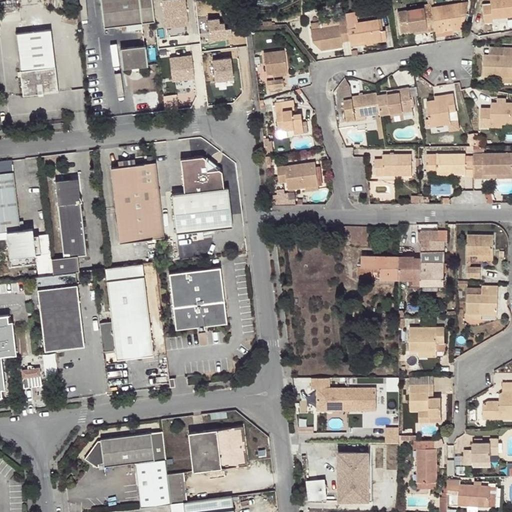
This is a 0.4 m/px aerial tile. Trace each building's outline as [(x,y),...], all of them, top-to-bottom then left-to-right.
[(154,21),(151,0),(99,0),(103,27),(154,21)] [(190,33),(188,0),(164,0),(167,34),(190,33)] [(494,22),(507,21),(511,20),(511,0),(502,0),(491,2),(493,9),(484,10),(487,26),(495,25),(494,22)] [(471,3),(433,8),(434,14),(437,31),(437,34),(445,33),(445,30),(455,28),(455,32),(465,30),(464,22),(463,16),(468,15),(471,3)] [(427,32),(437,31),(434,14),(425,15),(424,9),(398,13),(401,32),(414,31),(427,29),(427,32)] [(350,39),(351,44),(359,43),(359,38),(366,37),(367,41),(388,38),(386,29),(381,30),(380,27),(382,26),(382,24),(380,24),(378,18),(378,17),(357,21),(355,10),(346,12),(346,17),(347,23),(348,28),(350,39)] [(211,38),(234,36),(233,22),(222,23),(221,16),(209,16),(211,38)] [(311,23),(314,40),(321,39),(322,48),(323,48),(344,45),(343,41),(350,39),(348,28),(347,23),(346,17),(338,18),(339,24),(321,28),(320,21),(311,23)] [(445,33),(437,34),(438,38),(456,35),(455,32),(455,28),(445,30),(445,33)] [(15,32),(19,69),(53,60),(50,29),(15,32)] [(321,39),(314,40),(322,48),(321,39)] [(144,55),(145,55),(144,45),(119,48),(120,54),(144,55)] [(275,72),(289,70),(287,49),(265,52),(268,73),(275,72)] [(490,49),(489,57),(504,58),(504,50),(490,49)] [(511,50),(504,50),(504,58),(489,57),(485,57),(484,78),(500,79),(511,80),(511,50)] [(174,84),(196,83),(195,53),(173,54),(174,84)] [(147,65),(145,55),(144,55),(120,54),(122,67),(147,65)] [(53,60),(19,69),(22,94),(56,90),(54,66),(53,60)] [(270,87),(286,86),(285,77),(269,79),(270,87)] [(340,85),(345,98),(353,96),(352,86),(346,77),(340,85)] [(382,112),(383,114),(392,113),(414,109),(413,97),(411,87),(400,88),(401,92),(389,94),(379,95),(382,112)] [(379,95),(379,92),(353,96),(345,98),(344,98),(345,107),(348,121),(358,120),(357,116),(367,115),(378,113),(382,138),(386,137),(383,114),(382,112),(379,95)] [(295,94),(271,97),(275,127),(293,124),(294,129),(308,128),(307,119),(303,120),(302,109),(294,109),(293,103),(296,103),(295,94)] [(451,111),(457,110),(454,94),(447,95),(448,98),(436,100),(427,102),(430,119),(432,126),(432,127),(453,122),(451,111)] [(494,127),(505,127),(511,127),(511,106),(510,106),(501,106),(495,106),(494,112),(484,112),(484,130),(494,131),(494,127)] [(392,113),(393,121),(416,117),(414,109),(392,113)] [(460,129),(457,110),(451,111),(453,122),(432,127),(433,134),(460,129)] [(273,136),(271,136),(270,133),(265,134),(267,149),(272,149),(272,146),(275,146),(273,136)] [(471,137),(473,149),(476,149),(480,149),(477,141),(476,136),(471,137)] [(477,141),(480,149),(486,149),(486,141),(477,141)] [(476,163),(476,178),(486,179),(485,176),(511,177),(511,156),(507,156),(486,156),(486,149),(480,149),(476,149),(476,155),(476,158),(476,163)] [(281,159),(280,153),(267,155),(268,161),(281,159)] [(400,172),(413,172),(414,154),(384,154),(384,159),(376,159),(376,174),(400,175),(400,172)] [(429,172),(439,171),(453,172),(453,175),(467,176),(467,178),(476,178),(476,163),(476,158),(467,157),(467,156),(439,155),(429,155),(429,172)] [(176,233),(233,226),(228,187),(224,188),(222,171),(218,168),(215,170),(205,162),(205,159),(202,156),(179,159),(183,192),(172,193),(176,233)] [(305,183),(318,181),(315,158),(277,163),(279,180),(286,179),(287,185),(305,183)] [(120,166),(112,167),(121,242),(164,237),(156,162),(136,164),(135,160),(120,162),(120,166)] [(0,231),(7,231),(11,266),(38,263),(34,228),(21,229),(14,172),(0,173),(0,231)] [(73,179),(57,181),(60,205),(66,258),(80,256),(89,255),(82,202),(84,202),(81,197),(73,179)] [(79,179),(73,179),(81,197),(79,179)] [(361,227),(347,227),(347,236),(353,236),(353,246),(369,247),(370,227),(361,227)] [(424,255),(424,257),(446,258),(446,250),(431,250),(431,240),(438,240),(439,231),(424,230),(424,233),(421,233),(421,241),(424,241),(424,255)] [(449,231),(439,231),(438,240),(431,240),(431,250),(446,250),(447,241),(449,241),(449,231)] [(478,256),(496,256),(497,237),(470,236),(469,256),(478,256)] [(400,256),(401,280),(414,280),(414,286),(424,286),(424,257),(424,255),(421,255),(421,257),(417,258),(417,256),(400,256)] [(53,260),(55,274),(78,271),(82,271),(80,256),(66,258),(53,260)] [(381,280),(401,280),(400,256),(363,256),(363,267),(362,267),(358,267),(358,276),(363,276),(367,276),(374,275),(374,279),(381,279),(381,280)] [(424,257),(424,286),(425,286),(446,286),(446,258),(424,257)] [(103,324),(107,353),(119,351),(121,360),(158,355),(145,264),(107,269),(115,322),(103,324)] [(222,265),(171,271),(175,305),(174,305),(177,327),(199,324),(200,329),(207,328),(207,323),(229,321),(226,298),(222,265)] [(469,278),(483,279),(483,269),(469,268),(469,278)] [(55,274),(38,276),(47,350),(87,345),(78,271),(55,274)] [(498,318),(500,288),(483,287),(483,297),(469,297),(468,316),(483,317),(498,318)] [(2,358),(17,357),(13,324),(8,324),(7,317),(0,317),(0,399),(3,399),(2,391),(6,391),(2,358)] [(423,353),(440,353),(440,345),(448,346),(448,329),(414,329),(413,353),(423,353)] [(45,353),(46,370),(58,369),(57,352),(45,353)] [(40,368),(21,371),(22,379),(41,376),(40,368)] [(379,409),(378,384),(333,385),(333,375),(297,376),(298,429),(310,428),(310,414),(320,414),(320,410),(379,409)] [(401,388),(401,376),(389,376),(389,389),(401,388)] [(436,376),(414,378),(413,387),(436,386),(436,376)] [(485,420),(511,420),(511,385),(506,385),(506,395),(502,396),(502,403),(490,403),(485,407),(485,420)] [(436,386),(413,387),(414,414),(420,413),(426,413),(433,413),(433,418),(443,418),(443,399),(432,399),(432,395),(437,395),(436,386)] [(443,424),(443,418),(433,418),(433,413),(426,413),(420,413),(420,425),(443,424)] [(387,441),(401,441),(401,426),(388,425),(387,441)] [(195,472),(248,465),(243,427),(190,434),(195,472)] [(80,459),(94,469),(136,464),(142,506),(172,503),(168,473),(167,460),(163,433),(96,441),(80,459)] [(475,463),(493,463),(493,457),(501,457),(502,441),(494,440),(493,444),(475,445),(475,451),(475,463)] [(419,481),(438,482),(439,448),(436,448),(436,441),(415,441),(415,448),(420,448),(419,481)] [(340,500),(374,500),(373,449),(339,450),(340,500)] [(493,467),(493,463),(475,463),(475,451),(466,452),(466,458),(462,458),(462,466),(493,467)] [(168,473),(172,503),(185,501),(187,501),(184,471),(168,473)] [(331,498),(328,476),(308,479),(311,501),(331,498)] [(449,480),(449,495),(460,495),(461,506),(470,507),(481,507),(492,508),(492,487),(462,486),(462,481),(449,480)] [(419,481),(419,489),(438,489),(438,482),(419,481)] [(501,487),(492,487),(492,508),(500,508),(501,487)] [(235,511),(234,495),(187,501),(185,501),(185,511),(235,511)]
